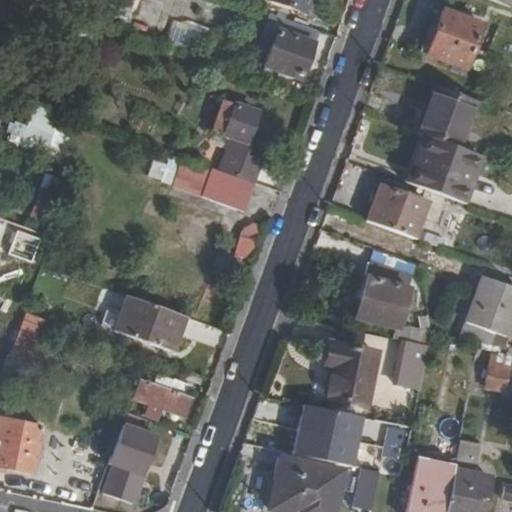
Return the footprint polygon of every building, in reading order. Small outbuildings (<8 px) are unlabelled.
[(159,9),(159,0),(144,0),(144,7),(159,9)] [(267,0),(302,13),(307,0),(267,0)] [(481,23),(442,9),(425,54),(463,69),(481,23)] [(78,44),(89,17),(79,13),(68,41),(78,44)] [(299,79),(316,31),(282,19),(265,67),(299,79)] [(59,67),(62,58),(17,42),(14,51),(59,67)] [(474,101),(434,86),(416,135),(424,137),(456,149),(474,101)] [(221,172),(252,184),(260,163),(240,157),(254,114),(222,102),(211,132),(230,139),(225,150),(228,153),(221,172)] [(424,137),(408,183),(461,203),(477,155),(456,149),(424,137)] [(149,180),(174,184),(177,164),(153,160),(149,180)] [(242,212),(252,184),(221,172),(210,200),(242,212)] [(379,186),(366,222),(413,239),(426,202),(379,186)] [(44,222),(54,193),(43,189),(31,217),(44,222)] [(236,256),(253,260),(261,225),(244,221),(236,256)] [(511,317),(511,287),(481,277),(465,322),(505,336),(511,317)] [(357,318),(399,327),(408,292),(368,279),(357,318)] [(168,351),(180,317),(131,298),(124,296),(111,331),(168,351)] [(35,340),(42,318),(23,312),(15,333),(35,340)] [(27,362),(35,340),(15,333),(7,355),(27,362)] [(428,343),(406,339),(399,371),(421,376),(428,343)] [(372,401),(380,348),(331,340),(328,363),(336,364),(331,395),(372,401)] [(507,388),(511,360),(495,357),(494,367),(489,366),(486,386),(507,388)] [(140,402),(182,419),(189,400),(173,395),(174,387),(162,383),(159,390),(145,385),(140,402)] [(291,453),(354,469),(366,420),(304,404),(291,453)] [(441,438),(456,441),(462,416),(447,413),(441,438)] [(0,466),(28,473),(39,428),(0,420),(0,466)] [(367,452),(404,459),(410,427),(374,420),(367,452)] [(456,456),(478,462),(482,445),(461,439),(456,456)] [(115,442),(107,465),(113,466),(104,489),(123,497),(132,473),(141,476),(148,454),(115,442)] [(267,511),(334,511),(344,471),(279,456),(267,511)] [(408,511),(443,511),(453,469),(454,464),(420,458),(408,511)] [(453,469),(443,511),(483,511),(490,477),(453,469)] [(375,511),(378,471),(356,470),(353,509),(375,511)]
